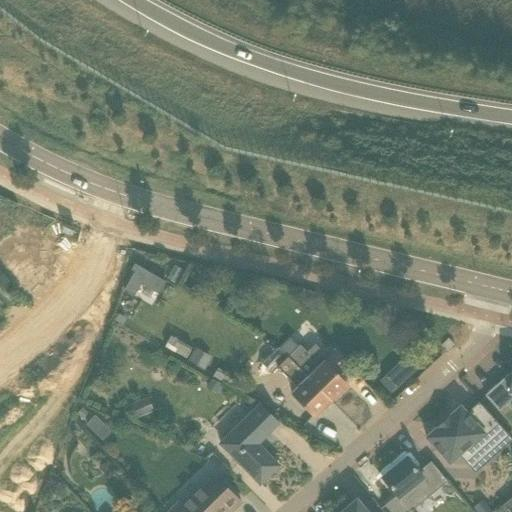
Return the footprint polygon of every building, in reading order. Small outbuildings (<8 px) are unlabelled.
[(34,223),(19,243),(50,268),(66,249),(34,223)] [(0,256),(0,283),(1,284),(12,270),(31,285),(46,266),(50,269),(50,268),(19,243),(5,260),(0,256)] [(166,281),(138,265),(134,271),(134,272),(123,289),(133,295),(141,283),(159,294),(166,281)] [(207,268),(205,278),(217,280),(219,270),(207,268)] [(67,321),(59,331),(90,355),(98,344),(67,321)] [(288,355),(330,400),(346,384),(339,377),(351,364),(336,349),(324,361),(318,367),(298,346),(288,355)] [(205,370),(213,357),(196,347),(189,361),(205,370)] [(291,393),(314,416),(330,400),(288,355),(280,347),(279,348),(278,347),(261,363),(271,374),(278,368),(297,387),(291,393)] [(39,385),(24,396),(45,427),(63,414),(48,392),(78,370),(62,348),(29,372),(39,385)] [(511,369),(485,395),(499,411),(511,398),(511,369)] [(391,393),(401,383),(390,370),(379,380),(391,393)] [(206,387),(215,393),(221,383),(212,378),(206,387)] [(15,395),(0,406),(0,412),(19,439),(37,426),(15,395)] [(147,414),(141,399),(130,404),(136,418),(147,414)] [(425,437),(449,462),(468,445),(481,459),(495,447),(498,451),(511,439),(478,401),(466,413),(460,406),(448,416),(437,426),(425,437)] [(260,484),(278,465),(257,443),(278,423),(259,404),(220,443),(260,484)] [(82,418),(88,412),(83,407),(77,413),(82,418)] [(0,412),(0,449),(1,452),(19,439),(0,412)] [(85,424),(93,431),(102,422),(94,415),(85,424)] [(44,456),(35,462),(41,470),(49,464),(44,456)] [(423,476),(407,457),(382,477),(410,511),(433,492),(421,477),(423,476)] [(32,476),(41,470),(35,462),(27,468),(32,476)] [(203,486),(184,505),(178,500),(167,511),(168,511),(222,511),(225,510),(226,511),(230,511),(241,502),(220,481),(214,475),(203,486)] [(27,488),(19,493),(25,502),(33,497),(27,488)] [(367,511),(356,498),(339,511),(367,511)] [(482,499),(472,507),(476,511),(487,511),(491,510),(482,499)]
